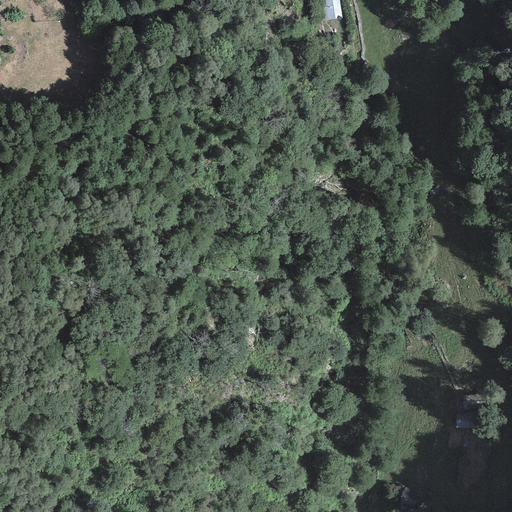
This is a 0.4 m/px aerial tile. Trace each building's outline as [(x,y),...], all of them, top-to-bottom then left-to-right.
[(324,0),(325,3),(319,4),(322,21),(342,18),(339,0),(324,0)] [(92,6),(81,6),(82,21),(93,20),(92,6)] [(485,395),(463,395),(464,409),(471,409),(485,409),(485,395)] [(464,409),(457,409),(456,428),(471,428),(471,409),(464,409)] [(401,497),(401,510),(408,511),(408,509),(414,510),(417,490),(405,487),(395,486),(393,496),(401,497)]
